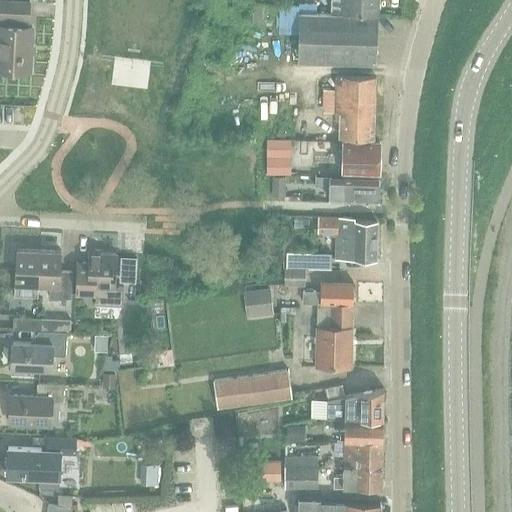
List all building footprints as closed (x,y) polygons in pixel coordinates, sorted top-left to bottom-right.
[(0,0),(0,25),(24,27),(24,19),(29,19),(29,5),(29,1),(0,0)] [(378,0),(377,0),(319,0),(319,20),(377,22),(377,21),(373,21),(374,0),(378,0)] [(376,45),(377,22),(319,20),(319,21),(333,22),(332,44),(376,45)] [(0,70),(30,72),(32,27),(24,27),(0,25),(0,70)] [(272,48),(273,34),(242,32),(241,46),(272,48)] [(318,65),(318,66),(375,68),(376,45),(332,44),(332,65),(331,65),(318,65)] [(375,69),(375,68),(318,66),(317,89),(370,91),(371,69),(372,69),(375,69)] [(212,112),(211,87),(197,88),(198,113),(212,112)] [(370,113),(370,91),(317,89),(316,111),(374,114),(374,113),(370,113)] [(373,115),(374,114),(316,111),(316,112),(320,113),(319,135),(372,137),(373,115)] [(267,174),(290,174),(290,138),(267,138),(267,174)] [(379,142),(344,141),(338,141),(338,147),(344,147),(343,173),(378,174),(379,142)] [(273,176),(272,195),(307,196),(307,176),(273,176)] [(378,178),(328,177),(315,176),(315,186),(329,186),(328,201),(378,202),(378,178)] [(354,218),(338,218),(318,217),(317,233),(336,234),(335,257),(340,257),(376,258),(377,223),(354,222),(354,218)] [(299,243),(299,251),(323,250),(323,242),(299,243)] [(37,285),(39,250),(16,249),(15,284),(37,285)] [(39,250),(37,285),(50,285),(49,298),(71,299),(72,271),(60,270),(61,251),(39,250)] [(96,295),(96,304),(122,305),(123,287),(115,287),(117,253),(89,252),(88,262),(77,262),(75,294),(96,295)] [(287,264),(287,268),(305,268),(330,268),(331,253),(311,253),(287,252),(287,264)] [(121,257),(120,282),(136,282),(137,258),(121,257)] [(284,285),(305,285),(305,268),(287,268),(284,268),(284,285)] [(302,303),(318,304),(353,304),(353,283),(321,282),(321,291),(303,291),(302,303)] [(247,316),(273,313),(270,287),(244,290),(247,316)] [(29,300),(29,314),(54,314),(54,300),(29,300)] [(351,367),(353,304),(318,304),(316,366),(351,367)] [(13,329),(41,330),(41,318),(13,317),(13,329)] [(66,332),(41,331),(38,330),(38,342),(12,341),(11,367),(51,369),(52,355),(65,356),(66,332)] [(98,337),(96,349),(106,350),(107,338),(98,337)] [(172,349),(148,351),(150,367),(174,364),(172,349)] [(133,358),(121,359),(122,368),(134,367),(133,358)] [(217,408),(292,398),(288,370),(214,380),(217,408)] [(103,375),(103,387),(115,388),(115,375),(103,375)] [(63,401),(64,383),(38,382),(37,395),(10,394),(9,423),(51,425),(52,400),(63,401)] [(345,419),(383,420),(385,389),(328,400),(327,418),(345,418),(345,419)] [(383,442),(383,420),(345,419),(344,440),(383,442)] [(305,426),(287,427),(288,442),(306,442),(305,426)] [(104,441),(129,442),(129,430),(104,429),(104,441)] [(47,450),(47,454),(62,455),(76,455),(76,439),(48,438),(47,450)] [(343,467),(381,468),(382,446),(344,445),(343,467)] [(10,448),(9,476),(39,477),(39,486),(59,487),(60,478),(61,478),(62,455),(47,454),(47,450),(10,448)] [(297,466),(317,467),(317,455),(284,455),(285,466),(297,466)] [(281,460),(258,461),(258,480),(281,480),(281,460)] [(317,488),(317,467),(297,466),(285,466),(285,488),(317,488)] [(381,489),(381,468),(343,467),(343,477),(334,477),(334,487),(381,489)] [(72,487),(88,488),(89,478),(73,476),(72,487)] [(174,494),(192,491),(190,482),(172,485),(174,494)] [(56,504),(72,507),(74,494),(58,493),(56,504)] [(379,511),(380,503),(299,500),(298,511),(379,511)] [(71,511),(72,507),(56,504),(49,503),(46,511),(71,511)]
